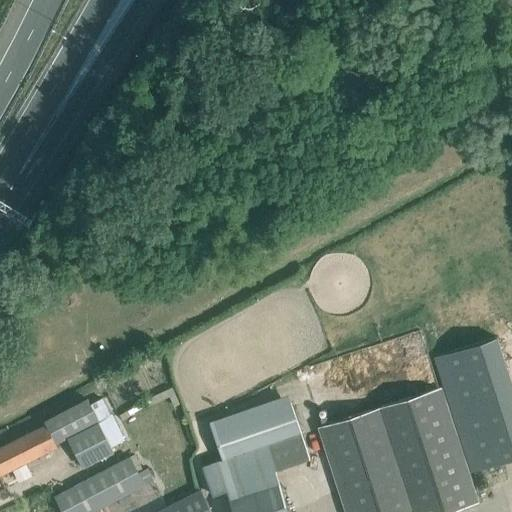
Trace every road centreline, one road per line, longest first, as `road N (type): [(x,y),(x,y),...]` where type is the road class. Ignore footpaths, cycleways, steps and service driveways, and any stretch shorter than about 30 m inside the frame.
road 1 (motorway): [(6,168),(136,0)]
road 2 (motorway): [(6,168),(105,0)]
